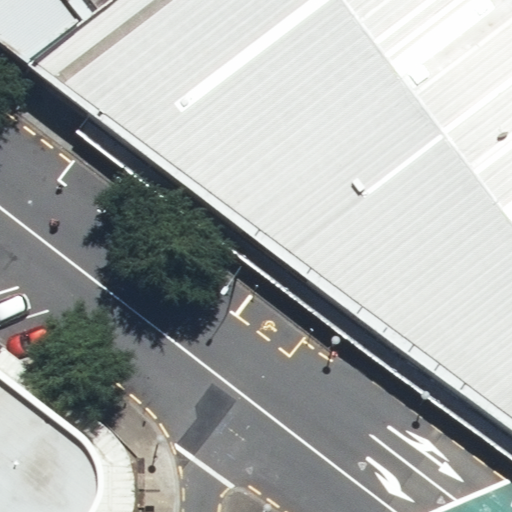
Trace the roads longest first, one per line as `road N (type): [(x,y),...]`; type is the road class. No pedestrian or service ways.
road 1 (unclassified): [(394,511),(186,349)]
road 2 (unclassified): [(186,349),(0,206)]
road 3 (unclassified): [(201,511),(203,427),(186,349)]
